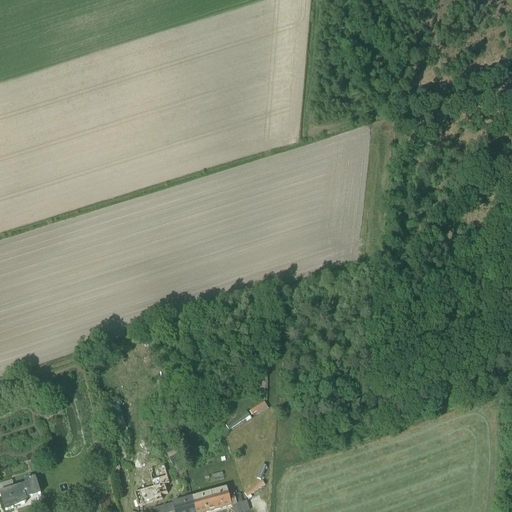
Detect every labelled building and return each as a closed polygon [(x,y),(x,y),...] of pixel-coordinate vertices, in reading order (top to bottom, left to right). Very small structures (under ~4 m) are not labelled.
[(156,349),(151,335),(132,342),(137,355),(156,349)] [(98,363),(99,377),(106,376),(105,370),(106,370),(105,362),(98,363)] [(120,436),(129,432),(118,402),(106,406),(116,431),(118,430),(120,436)] [(258,416),(268,409),(264,402),(249,411),(252,415),(256,412),(258,416)] [(225,426),(229,430),(245,420),(247,422),(251,419),(246,411),(225,426)] [(117,463),(127,461),(123,447),(114,449),(112,440),(107,441),(113,464),(112,464),(115,476),(120,475),(117,463)] [(174,472),(189,466),(178,442),(164,448),(174,472)] [(267,466),(262,465),(257,479),(261,480),(267,466)] [(224,479),(222,472),(205,477),(207,484),(224,479)] [(42,495),(36,476),(23,480),(25,484),(14,487),(12,480),(0,484),(0,491),(0,492),(0,491),(0,497),(4,511),(21,507),(21,505),(26,503),(27,501),(27,499),(42,495)] [(262,481),(244,493),(249,500),(252,498),(250,495),(265,486),(262,481)] [(229,496),(227,488),(191,498),(195,511),(210,511),(232,506),(233,511),(245,511),(250,510),(247,501),(242,502),(240,493),(237,494),(233,495),(229,496)] [(195,511),(191,498),(152,509),(152,511),(195,511)]
